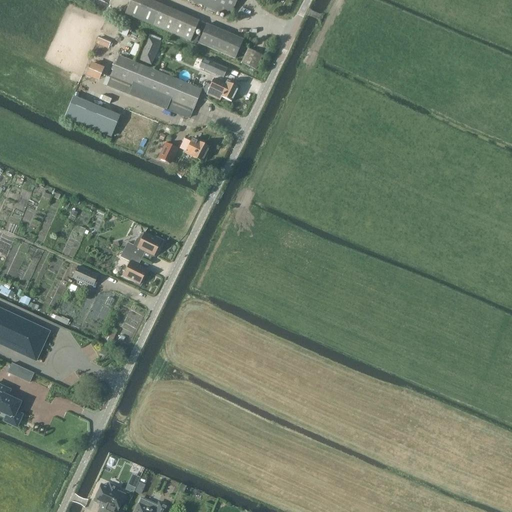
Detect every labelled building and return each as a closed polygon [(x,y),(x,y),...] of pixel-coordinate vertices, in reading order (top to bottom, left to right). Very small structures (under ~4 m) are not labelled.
[(189,42),(199,20),(151,0),(129,0),(124,14),(189,42)] [(188,0),(230,18),(237,0),(188,0)] [(235,59),(243,40),(206,25),(198,44),(235,59)] [(107,49),(111,41),(98,36),(95,43),(107,49)] [(151,66),(160,42),(147,37),(137,60),(151,66)] [(255,70),(262,56),(248,49),(242,63),(255,70)] [(190,118),(200,90),(117,59),(106,87),(190,118)] [(204,59),(200,67),(223,77),(226,69),(204,59)] [(92,83),(98,69),(85,64),(79,77),(92,83)] [(224,85),(213,80),(209,88),(209,89),(206,95),(220,101),(221,98),(231,102),(238,88),(225,82),(224,85)] [(73,97),(65,117),(90,128),(111,136),(119,116),(98,108),(73,97)] [(190,143),(183,139),(179,148),(183,150),(182,153),(201,162),(208,148),(192,139),(190,143)] [(170,165),(178,149),(165,143),(157,159),(170,165)] [(127,244),(124,250),(141,259),(144,251),(154,256),(159,245),(161,246),(163,241),(156,237),(155,239),(145,234),(144,235),(142,234),(142,236),(140,236),(138,240),(136,241),(133,247),(127,244)] [(124,250),(120,257),(130,262),(123,277),(135,283),(135,284),(140,287),(143,282),(141,281),(147,270),(137,266),(141,259),(124,250)] [(92,287),(97,276),(78,267),(73,278),(92,287)] [(0,293),(7,297),(10,291),(0,286),(0,293)] [(27,306),(30,301),(21,297),(19,302),(27,306)] [(0,311),(0,346),(35,362),(48,333),(0,311)] [(67,325),(69,322),(52,315),(51,318),(54,320),(67,325)] [(14,376),(18,368),(18,366),(12,364),(12,365),(8,373),(14,376)] [(6,397),(0,394),(0,421),(3,423),(0,428),(13,434),(18,422),(12,419),(17,410),(3,403),(6,397)] [(133,492),(139,477),(132,474),(125,489),(133,492)] [(119,489),(109,484),(107,488),(101,485),(94,502),(106,507),(103,511),(122,511),(123,511),(118,509),(124,495),(117,492),(119,489)] [(157,508),(148,504),(148,502),(141,499),(134,511),(168,511),(170,508),(159,503),(157,508)]
